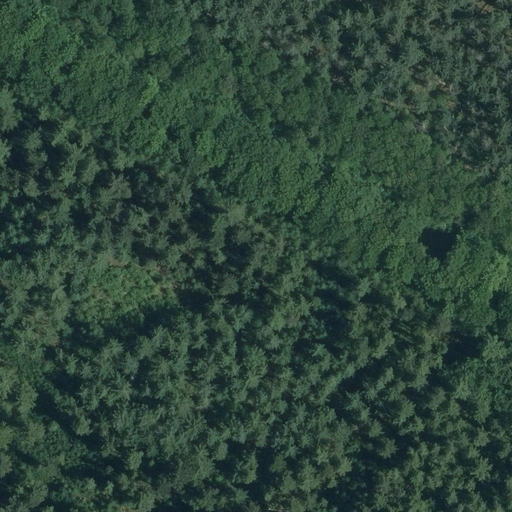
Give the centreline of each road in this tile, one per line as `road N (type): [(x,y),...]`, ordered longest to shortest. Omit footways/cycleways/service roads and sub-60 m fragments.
road 1 (unclassified): [(0,27),(511,295)]
road 2 (track): [(511,417),(465,391),(439,389),(367,423),(233,511)]
